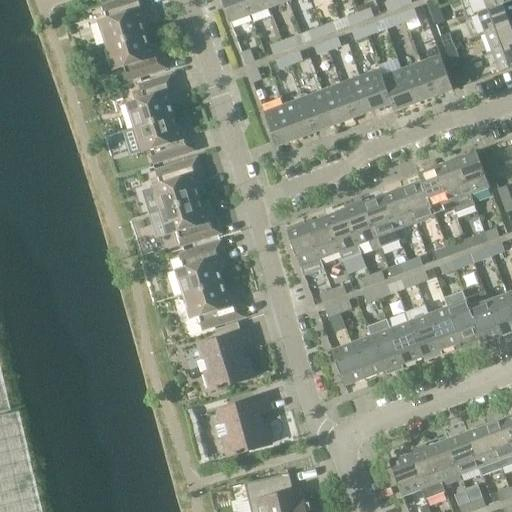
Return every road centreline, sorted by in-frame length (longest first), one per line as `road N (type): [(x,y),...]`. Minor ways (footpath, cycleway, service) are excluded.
road 1 (residential): [(256,202),(342,174),(390,142),(511,100)]
road 2 (residential): [(337,432),(315,416),(256,202)]
road 3 (residential): [(256,202),(192,0)]
road 4 (residential): [(337,432),(511,366)]
